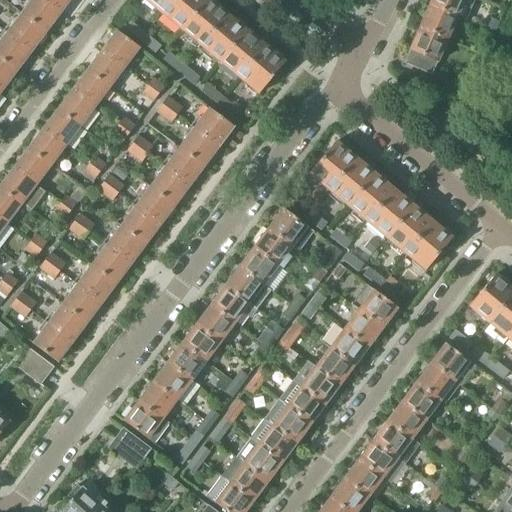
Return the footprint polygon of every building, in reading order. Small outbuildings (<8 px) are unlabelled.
[(44,0),(31,0),(21,13),(46,32),(61,13),(44,0)] [(44,0),(61,13),(70,0),(44,0)] [(142,0),(180,31),(205,0),(142,0)] [(208,0),(205,0),(180,31),(219,63),(246,30),(208,0)] [(473,0),(430,0),(429,5),(456,18),(461,6),(470,10),(474,0),(473,0)] [(429,5),(419,27),(447,40),(456,18),(429,5)] [(21,13),(7,33),(32,52),(46,32),(21,13)] [(484,30),(493,34),(499,22),(489,18),(484,30)] [(132,35),(138,28),(130,21),(124,28),(132,35)] [(447,40),(419,27),(403,63),(431,75),(447,40)] [(140,41),(146,34),(138,28),(132,35),(140,41)] [(246,30),(219,63),(258,95),(285,63),(246,30)] [(493,34),(484,30),(477,44),(487,49),(493,34)] [(101,51),(124,68),(139,48),(116,31),(101,51)] [(32,52),(7,33),(0,41),(0,58),(17,71),(32,52)] [(147,47),(153,40),(146,34),(140,41),(147,47)] [(161,47),(153,40),(147,47),(155,54),(161,47)] [(124,68),(101,51),(87,70),(109,87),(124,68)] [(169,53),(166,56),(163,60),(171,67),(177,59),(169,53)] [(0,58),(0,89),(2,91),(17,71),(0,58)] [(178,73),(184,66),(177,59),(171,67),(178,73)] [(481,68),(479,67),(473,64),(468,76),(476,79),(481,68)] [(186,80),(192,72),(184,66),(178,73),(186,80)] [(109,87),(87,70),(72,90),(95,107),(109,87)] [(167,83),(173,76),(167,71),(161,78),(167,83)] [(200,79),(192,72),(186,80),(194,86),(200,79)] [(153,79),(147,87),(158,95),(164,87),(153,79)] [(207,85),(205,87),(201,92),(209,98),(215,91),(207,85)] [(158,95),(147,87),(141,94),(152,103),(158,95)] [(72,90),(57,110),(80,127),(95,107),(72,90)] [(217,105),(222,97),(215,91),(209,98),(217,105)] [(183,108),(168,97),(162,105),(176,116),(183,108)] [(224,111),(230,104),(222,97),(217,105),(224,111)] [(238,110),(230,104),(224,111),(232,117),(238,110)] [(176,116),(162,105),(155,113),(170,124),(176,116)] [(194,128),(219,147),(234,127),(209,109),(194,128)] [(80,127),(57,110),(42,129),(65,146),(80,127)] [(246,110),(244,112),(245,116),(247,118),(251,118),(253,115),(253,112),(251,110),(246,110)] [(124,117),(118,125),(129,134),(135,125),(124,117)] [(129,134),(118,125),(112,133),(123,142),(129,134)] [(194,128),(179,148),(204,167),(219,147),(194,128)] [(42,129),(28,149),(50,166),(65,146),(42,129)] [(153,147),(138,136),(132,144),(147,155),(153,147)] [(347,207),(374,174),(335,142),(309,175),(347,207)] [(147,155),(132,144),(126,152),(141,163),(147,155)] [(204,167),(179,148),(164,168),(189,186),(204,167)] [(50,166),(28,149),(13,168),(36,186),(50,166)] [(135,162),(125,155),(118,164),(128,171),(135,162)] [(95,156),(88,164),(99,172),(105,164),(95,156)] [(93,181),(99,172),(88,164),(82,172),(93,181)] [(13,168),(0,185),(0,189),(21,205),(36,186),(13,168)] [(189,186),(164,168),(150,187),(175,206),(189,186)] [(413,206),(374,174),(347,207),(354,212),(351,215),(364,226),(367,223),(386,239),(413,206)] [(124,186),(108,175),(103,183),(118,194),(124,186)] [(118,194),(103,183),(97,191),(112,202),(118,194)] [(77,186),(68,198),(76,203),(80,202),(86,193),(84,192),(77,186)] [(175,206),(150,187),(135,207),(160,226),(175,206)] [(0,189),(0,220),(6,225),(21,205),(0,189)] [(65,195),(59,203),(70,212),(76,203),(68,198),(65,195)] [(298,212),(303,205),(295,199),(290,206),(298,212)] [(64,220),(70,212),(59,203),(53,211),(64,220)] [(306,218),(312,211),(303,205),(298,212),(306,218)] [(452,239),(413,206),(386,239),(395,246),(392,249),(403,259),(406,255),(425,271),(452,239)] [(160,226),(135,207),(120,227),(145,245),(160,226)] [(269,228),(292,246),(307,227),(283,209),(269,228)] [(314,224),(320,217),(312,211),(306,218),(314,224)] [(95,225),(79,214),(73,222),(88,233),(95,225)] [(328,223),(320,217),(314,224),(322,231),(328,223)] [(88,233),(73,222),(67,230),(82,242),(88,233)] [(145,245),(120,227),(106,246),(131,265),(145,245)] [(269,228),(254,247),(278,265),(283,269),(292,257),(287,253),(292,246),(269,228)] [(339,243),(345,236),(336,229),(330,237),(339,243)] [(36,234),(29,242),(41,251),(47,242),(36,234)] [(353,242),(345,236),(339,243),(347,250),(353,242)] [(380,246),(371,238),(363,247),(373,255),(380,246)] [(41,251),(29,242),(23,251),(35,259),(41,251)] [(106,246),(91,266),(116,285),(131,265),(106,246)] [(318,267),(326,273),(342,252),(334,246),(318,267)] [(278,265),(254,247),(239,267),(263,285),(278,265)] [(352,266),(358,259),(349,252),(343,260),(352,266)] [(22,253),(16,262),(26,270),(27,270),(33,261),(22,253)] [(65,264),(50,253),(44,261),(59,272),(65,264)] [(367,265),(358,259),(352,266),(361,273),(367,265)] [(59,272),(44,261),(38,269),(53,280),(59,272)] [(339,281),(347,270),(339,264),(331,274),(339,281)] [(91,266),(76,285),(101,304),(116,285),(91,266)] [(263,285),(239,267),(225,286),(248,305),(263,285)] [(326,273),(318,267),(311,277),(319,284),(326,273)] [(371,280),(377,273),(369,267),(364,275),(371,280)] [(7,273),(0,281),(12,289),(18,281),(7,273)] [(378,286),(384,278),(377,273),(371,280),(378,286)] [(488,324),(511,294),(511,289),(495,275),(468,307),(488,324)] [(313,292),(319,284),(311,277),(304,286),(311,291),(313,292)] [(387,292),(392,284),(384,278),(378,286),(387,292)] [(0,293),(5,298),(12,289),(0,281),(0,293)] [(401,291),(392,284),(387,292),(395,298),(401,291)] [(101,304),(76,285),(61,305),(86,324),(101,304)] [(248,305),(225,286),(210,306),(234,324),(248,305)] [(397,309),(366,286),(351,305),(358,311),(383,328),(397,309)] [(36,303),(21,292),(15,300),(30,311),(36,303)] [(309,305),(317,311),(326,298),(318,292),(309,305)] [(290,305),(298,311),(306,300),(298,294),(290,305)] [(511,294),(488,324),(511,343),(511,294)] [(30,311),(15,300),(9,308),(24,319),(30,311)] [(61,305),(47,325),(72,343),(86,324),(61,305)] [(298,311),(290,305),(282,316),(290,322),(298,311)] [(317,311),(309,305),(302,315),(310,321),(317,311)] [(234,324),(210,306),(196,325),(220,343),(234,324)] [(358,311),(343,331),(367,349),(383,328),(358,311)] [(256,340),(260,343),(268,349),(283,330),(271,321),(256,340)] [(0,322),(0,339),(8,329),(0,322)] [(72,343),(47,325),(32,344),(57,363),(72,343)] [(220,343),(196,325),(181,344),(205,362),(220,343)] [(301,332),(293,325),(281,342),(289,348),(301,332)] [(367,349),(343,331),(329,350),(353,368),(367,349)] [(457,346),(463,338),(455,331),(449,339),(457,346)] [(472,344),(463,338),(457,346),(466,352),(472,344)] [(281,359),(289,348),(281,342),(273,352),(281,359)] [(268,349),(260,343),(253,354),(260,360),(268,349)] [(181,344),(167,362),(191,380),(205,362),(181,344)] [(445,344),(430,364),(454,383),(469,362),(445,344)] [(477,361),(483,353),(475,346),(468,355),(477,361)] [(53,367),(30,349),(23,358),(47,376),(53,367)] [(353,368),(329,350),(315,368),(339,386),(353,368)] [(485,368),(492,359),(483,353),(477,361),(485,368)] [(47,376),(23,358),(16,367),(40,385),(47,376)] [(494,374),(501,366),(492,359),(485,368),(494,374)] [(199,387),(191,380),(167,362),(152,383),(176,401),(185,407),(199,387)] [(460,387),(454,383),(430,364),(415,384),(439,402),(446,407),(460,387)] [(509,372),(501,366),(494,374),(503,381),(509,372)] [(339,386),(315,368),(301,388),(325,406),(339,386)] [(268,375),(261,370),(260,369),(253,379),(261,385),(268,375)] [(247,379),(245,377),(240,371),(232,382),(240,388),(247,379)] [(253,395),(261,385),(253,379),(245,389),(253,395)] [(233,398),(240,388),(232,382),(224,392),(233,398)] [(176,401),(152,383),(138,401),(162,420),(176,401)] [(439,402),(415,384),(401,403),(425,421),(439,402)] [(511,394),(503,387),(503,388),(500,399),(498,398),(490,410),(499,417),(511,398),(511,394)] [(286,395),(280,403),(310,425),(325,406),(301,388),(292,400),(286,395)] [(240,415),(247,405),(238,399),(231,408),(240,415)] [(162,420),(138,401),(123,421),(147,439),(162,420)] [(286,408),(280,403),(278,402),(264,421),(272,426),(296,445),(310,425),(286,408)] [(425,421),(401,403),(387,422),(411,439),(425,421)] [(231,426),(240,415),(231,408),(223,419),(231,426)] [(203,421),(211,427),(219,415),(212,409),(203,421)] [(491,427),(499,417),(490,410),(482,420),(491,427)] [(0,433),(10,422),(0,413),(0,433)] [(231,426),(223,419),(208,438),(217,444),(231,426)] [(211,427),(203,421),(197,429),(204,436),(211,427)] [(411,439),(387,422),(372,441),(403,465),(418,445),(411,439)] [(272,426),(258,445),(282,463),(296,445),(272,426)] [(123,429),(115,439),(143,460),(151,450),(123,429)] [(500,429),(494,437),(505,446),(511,437),(500,429)] [(470,437),(462,448),(470,454),(478,443),(470,437)] [(505,446),(494,437),(487,446),(499,454),(505,446)] [(143,460),(115,439),(107,449),(135,470),(143,460)] [(182,466),(197,446),(189,440),(174,459),(182,466)] [(403,465),(372,441),(358,461),(382,479),(389,484),(403,465)] [(258,445),(244,464),(268,482),(282,463),(258,445)] [(211,453),(202,447),(194,457),(203,464),(211,453)] [(470,454),(462,448),(454,459),(463,465),(470,454)] [(195,475),(203,464),(194,457),(186,468),(195,475)] [(236,458),(221,477),(253,501),(268,482),(244,464),(236,458)] [(382,479),(358,461),(344,479),(368,498),(382,479)] [(178,470),(171,465),(166,473),(166,474),(172,478),(178,470)] [(470,467),(464,476),(477,484),(483,476),(470,467)] [(178,483),(172,478),(166,474),(160,482),(172,491),(178,483)] [(433,487),(441,493),(450,482),(442,476),(433,487)] [(477,484),(464,476),(458,484),(471,493),(477,484)] [(245,511),(253,501),(221,477),(206,498),(225,511),(245,511)] [(344,479),(329,499),(347,511),(356,511),(368,498),(344,479)] [(98,511),(103,507),(103,508),(106,504),(97,496),(94,500),(77,485),(68,496),(72,500),(61,511),(98,511)] [(441,493),(433,487),(426,497),(434,503),(441,493)] [(511,511),(511,488),(501,504),(511,511)] [(347,511),(329,499),(319,511),(347,511)]
